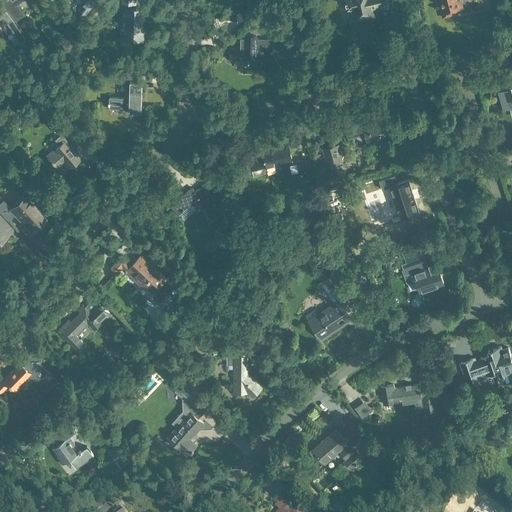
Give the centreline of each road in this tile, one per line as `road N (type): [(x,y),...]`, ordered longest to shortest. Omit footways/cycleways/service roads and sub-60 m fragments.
road 1 (residential): [(202,511),(320,385),(364,354),(481,311)]
road 2 (residential): [(0,324),(170,149),(185,122)]
road 3 (residential): [(481,311),(405,73)]
road 4 (residential): [(185,122),(210,123),(405,73)]
road 5 (residential): [(511,224),(459,61)]
road 6 (residential): [(185,122),(188,0)]
